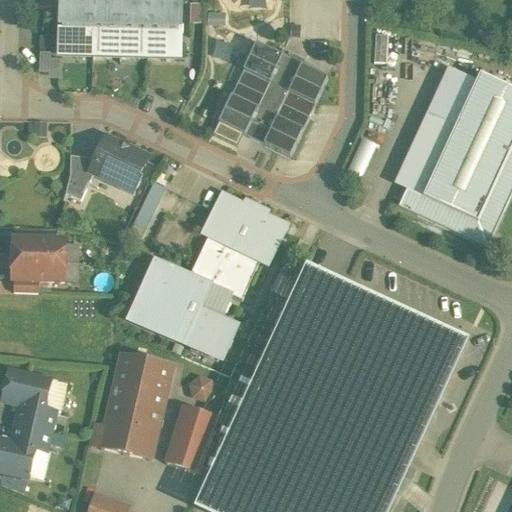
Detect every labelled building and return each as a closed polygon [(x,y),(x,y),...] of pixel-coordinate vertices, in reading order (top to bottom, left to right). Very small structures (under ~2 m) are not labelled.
[(122,9),(64,7),(63,54),(121,55),(122,9)] [(180,10),(122,9),(121,55),(179,56),(180,34),(184,35),(184,27),(180,27),(180,10)] [(52,39),(42,39),(41,49),(51,49),(52,39)] [(282,59),(257,47),(220,126),(291,159),(328,81),(296,65),(298,60),(284,54),(282,59)] [(61,61),(51,61),(51,55),(41,55),(40,75),(50,75),(50,81),(61,81),(61,61)] [(511,91),(481,78),(425,200),(408,192),(400,210),(488,251),(511,198),(511,91)] [(364,186),(380,144),(365,138),(349,180),(364,186)] [(147,161),(108,142),(98,164),(93,174),(95,175),(121,187),(120,189),(133,196),(142,177),(140,176),(147,161)] [(98,164),(91,161),(71,159),(71,179),(66,196),(82,203),(95,175),(93,174),(98,164)] [(153,184),(135,233),(149,237),(166,189),(153,184)] [(289,229),(223,197),(205,235),(211,238),(191,278),(212,287),(212,289),(242,303),(262,262),(271,266),(289,229)] [(41,232),(17,231),(16,243),(40,244),(41,232)] [(16,243),(15,243),(14,263),(66,264),(66,247),(55,244),(40,244),(16,243)] [(66,264),(14,263),(14,283),(15,283),(39,284),(65,285),(66,264)] [(191,278),(155,263),(131,320),(187,344),(187,345),(226,362),(238,333),(200,317),(212,289),(212,287),(191,278)] [(306,278),(284,268),(271,295),(293,305),(306,278)] [(39,284),(15,283),(15,295),(39,296),(39,284)] [(376,323),(350,311),(288,446),(314,458),(289,511),(377,511),(451,353),(378,319),(376,323)] [(174,369),(123,357),(101,452),(152,463),(174,369)] [(52,383),(11,374),(4,404),(21,408),(17,427),(52,435),(57,415),(45,412),(52,384),(52,383)] [(52,383),(52,384),(45,412),(57,415),(60,416),(67,387),(52,383)] [(218,421),(185,410),(167,466),(200,477),(218,421)] [(52,435),(17,427),(13,445),(0,442),(0,474),(29,481),(36,452),(47,455),(52,435)] [(205,511),(211,496),(201,493),(195,511),(205,511)] [(129,510),(97,499),(97,498),(96,497),(91,511),(129,511),(130,509),(129,508),(129,510)]
